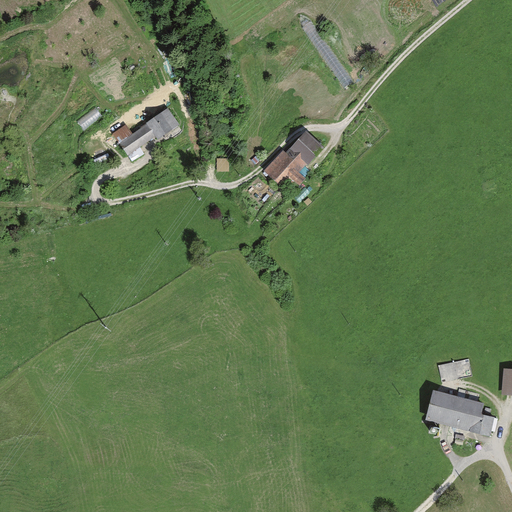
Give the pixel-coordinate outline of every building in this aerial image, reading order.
[(382,0),(395,27),(411,20),(402,0),(382,0)] [(159,108),(169,102),(165,96),(155,102),(159,108)] [(85,124),(104,113),(99,103),(79,115),(85,124)] [(165,110),(145,123),(154,135),(155,138),(174,125),(175,124),(165,110)] [(154,135),(145,123),(140,127),(141,128),(131,135),(125,125),(112,134),(119,143),(126,154),(154,135)] [(304,134),(285,154),(293,161),(298,166),(299,165),(304,160),(306,163),(320,148),(304,134)] [(285,155),(281,152),(264,171),(267,174),(279,186),(288,176),(296,183),(301,178),(293,171),(298,166),(293,161),(285,154),(285,155)] [(230,166),(229,154),(219,154),(219,166),(230,166)] [(471,353),(440,359),(443,376),(474,370),(471,353)] [(503,392),(511,392),(511,371),(504,371),(503,392)] [(436,418),(439,419),(470,427),(474,410),(479,412),(481,405),(475,403),(455,398),(443,395),(433,392),(426,416),(436,418)] [(474,410),(470,427),(469,430),(488,434),(492,417),(481,414),(481,412),(479,412),(474,410)]
